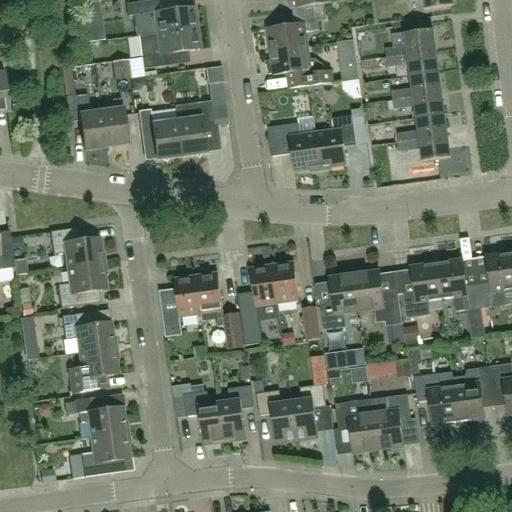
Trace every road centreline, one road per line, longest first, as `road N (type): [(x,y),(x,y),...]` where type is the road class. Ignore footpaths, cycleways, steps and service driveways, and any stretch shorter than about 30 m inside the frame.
road 1 (residential): [(164,481),(511,480)]
road 2 (residential): [(164,481),(136,188)]
road 3 (unclassified): [(511,191),(372,212),(297,214),(253,205)]
road 4 (unclassified): [(253,205),(227,0)]
road 5 (residential): [(0,502),(164,481)]
road 6 (unclassified): [(136,188),(0,167)]
